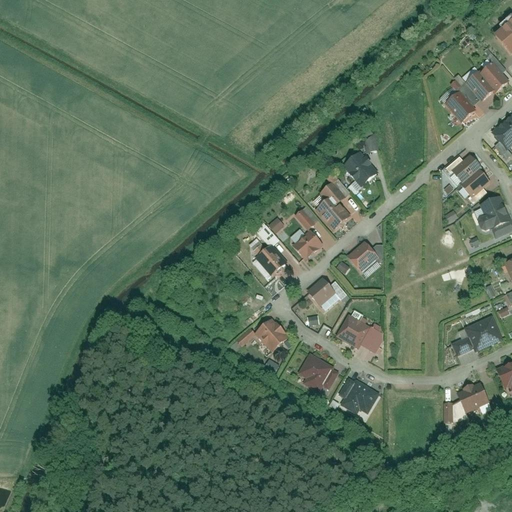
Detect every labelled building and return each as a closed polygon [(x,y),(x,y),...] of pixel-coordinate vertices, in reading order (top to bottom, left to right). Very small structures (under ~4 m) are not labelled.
[(511,18),(488,39),(506,59),(511,52),(511,18)] [(489,63),(475,74),(491,95),(505,84),(489,63)] [(475,74),(461,85),(477,106),(491,95),(475,74)] [(456,127),(472,114),(455,94),(439,107),(456,127)] [(511,136),(511,110),(499,122),(511,136)] [(502,154),(511,145),(511,136),(499,122),(485,134),(502,154)] [(366,154),(377,151),(374,136),(363,139),(366,154)] [(357,153),(338,170),(357,191),(376,174),(357,153)] [(465,159),(445,173),(455,186),(475,172),(465,159)] [(475,172),(455,186),(465,200),(485,185),(475,172)] [(310,213),(330,234),(346,218),(336,207),(345,199),(329,183),(314,196),(321,203),(310,213)] [(495,198),(473,208),(478,220),(470,223),(476,237),(506,224),(495,198)] [(304,231),(316,224),(305,208),(294,215),(304,231)] [(453,213),(444,218),(448,225),(457,219),(453,213)] [(274,236),(283,228),(276,219),(267,227),(274,236)] [(287,248),(300,263),(319,247),(305,231),(287,248)] [(360,242),(342,259),(357,275),(375,259),(360,242)] [(244,255),(266,281),(285,266),(267,245),(261,251),(256,246),(244,255)] [(511,283),(511,260),(498,266),(507,285),(511,283)] [(330,297),(318,281),(301,294),(314,310),(330,297)] [(507,310),(497,312),(499,319),(508,316),(507,310)] [(330,339),(355,352),(369,326),(344,313),(330,339)] [(307,319),(308,327),(319,325),(317,317),(307,319)] [(458,330),(471,357),(501,344),(488,317),(458,330)] [(269,319),(249,335),(266,355),(285,339),(269,319)] [(330,371),(304,355),(291,375),(296,379),(293,383),(315,396),(330,371)] [(263,369),(273,376),(279,367),(268,360),(263,369)] [(511,362),(490,371),(501,399),(511,394),(511,362)] [(376,396),(345,377),(332,398),(337,401),(334,407),(350,417),(353,412),(363,418),(376,396)] [(485,404),(474,383),(451,395),(461,416),(485,404)]
